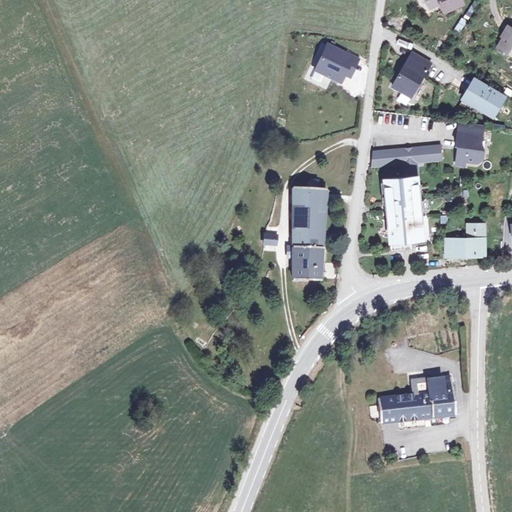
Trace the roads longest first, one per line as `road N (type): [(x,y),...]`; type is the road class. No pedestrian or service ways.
road 1 (residential): [(357,303),(348,250),(380,0)]
road 2 (track): [(303,361),(285,300),(285,189),(339,143),(363,143)]
road 3 (unclassified): [(483,511),(479,275)]
road 4 (secondary): [(479,275),(400,286),(357,303)]
road 5 (secondary): [(357,303),(315,344),(285,400)]
road 6 (secondary): [(285,400),(241,511)]
